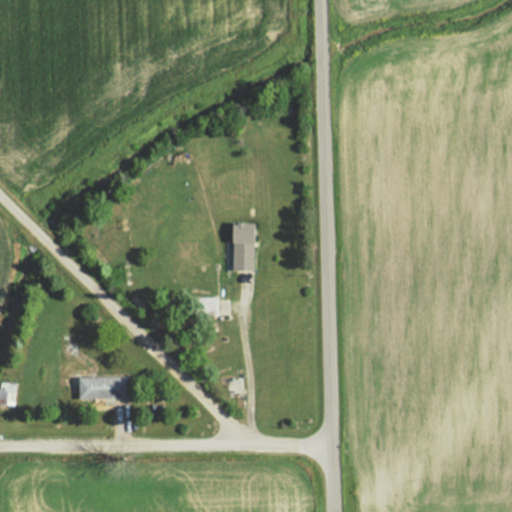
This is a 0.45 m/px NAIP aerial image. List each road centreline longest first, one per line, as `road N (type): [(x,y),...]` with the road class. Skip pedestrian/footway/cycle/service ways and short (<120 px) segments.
road 1 (tertiary): [(338,511),(326,0)]
road 2 (residential): [(0,190),(243,441)]
road 3 (residential): [(0,444),(336,445)]
